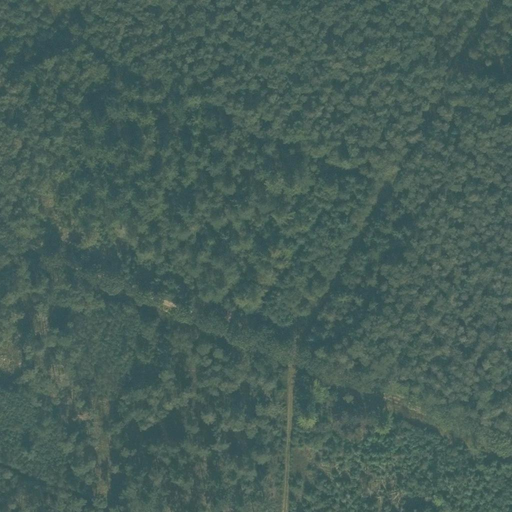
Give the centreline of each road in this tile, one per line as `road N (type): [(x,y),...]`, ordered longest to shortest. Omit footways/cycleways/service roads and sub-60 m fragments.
road 1 (track): [(292,352),(0,237)]
road 2 (track): [(284,511),(292,352)]
